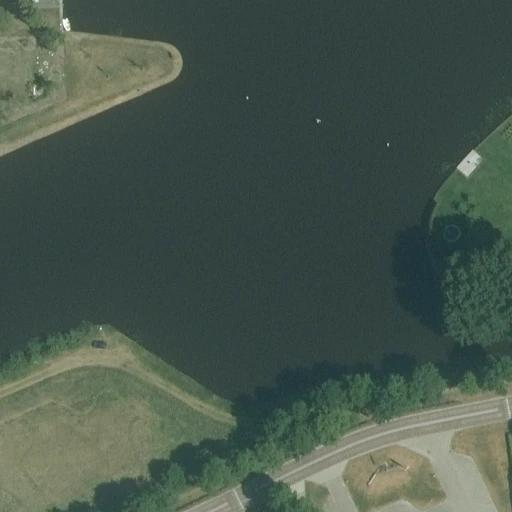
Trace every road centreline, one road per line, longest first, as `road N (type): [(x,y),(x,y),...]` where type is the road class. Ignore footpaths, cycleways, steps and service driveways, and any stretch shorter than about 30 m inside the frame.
road 1 (track): [(334,454),(305,432),(221,423),(116,362),(89,361),(0,396)]
road 2 (tertiary): [(511,407),(375,438),(211,511)]
